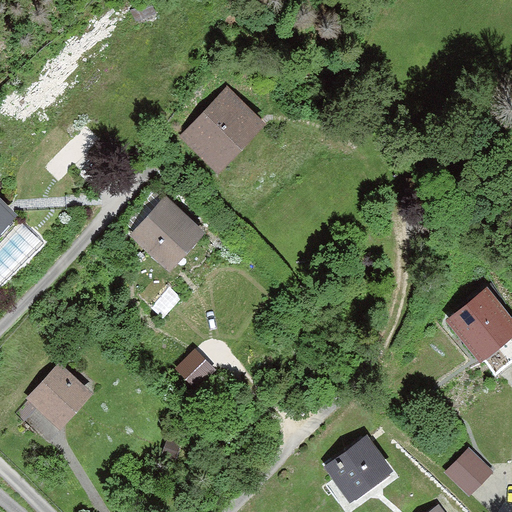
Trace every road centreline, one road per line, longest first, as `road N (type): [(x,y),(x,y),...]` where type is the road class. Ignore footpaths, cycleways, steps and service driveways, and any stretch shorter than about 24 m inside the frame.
road 1 (residential): [(0,330),(143,178)]
road 2 (residential): [(333,418),(230,511)]
